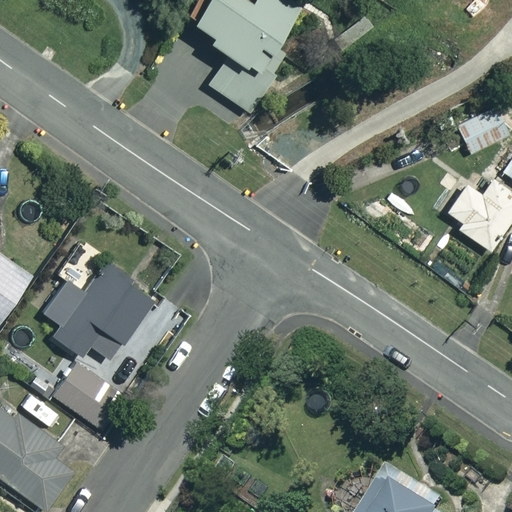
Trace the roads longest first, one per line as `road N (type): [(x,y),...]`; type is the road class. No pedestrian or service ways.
road 1 (residential): [(281,254),(0,56)]
road 2 (residential): [(106,511),(281,254)]
road 3 (residential): [(511,402),(281,254)]
